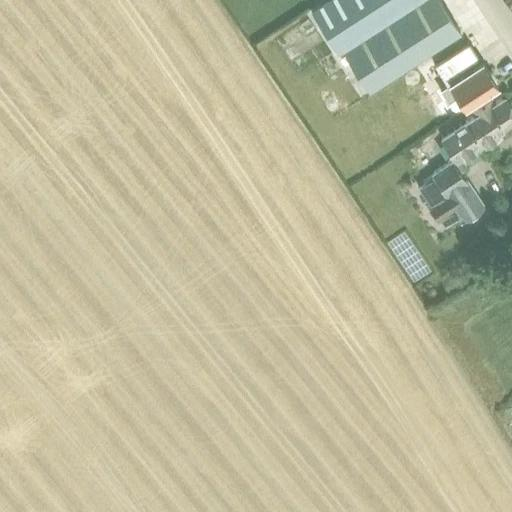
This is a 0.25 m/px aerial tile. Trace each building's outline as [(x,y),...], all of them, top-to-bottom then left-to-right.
[(320,0),(310,7),(338,51),(342,49),(415,0),(320,0)] [(440,0),(415,0),(342,49),(368,88),(459,29),(440,0)] [(461,67),(476,58),(466,43),(434,65),(443,79),(446,77),(461,67)] [(461,67),(446,77),(449,82),(465,106),(496,85),(494,83),(495,78),(490,71),(486,70),(481,62),(464,73),(461,67)] [(473,114),(440,135),(452,154),(456,160),(480,144),(486,145),(496,138),(497,133),(505,128),(502,124),(511,118),(511,102),(510,99),(507,101),(502,94),(494,100),(491,97),(471,110),(473,114)] [(432,174),(416,185),(429,204),(427,205),(436,218),(438,217),(442,224),(455,216),(458,220),(463,216),(465,218),(481,208),(463,181),(464,181),(457,170),(461,167),(456,160),(452,154),(447,157),(449,160),(431,172),(432,174)]
